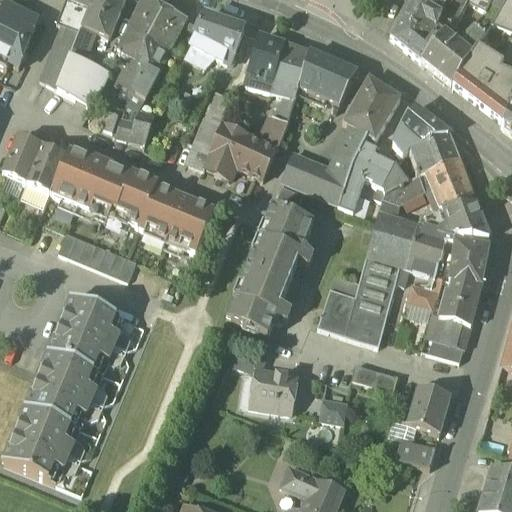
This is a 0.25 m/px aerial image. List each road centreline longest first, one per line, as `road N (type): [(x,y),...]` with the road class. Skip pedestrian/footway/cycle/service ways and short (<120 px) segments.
road 1 (residential): [(0,155),(14,120),(238,214),(266,208)]
road 2 (residential): [(476,397),(238,346)]
road 3 (secondary): [(324,34),(511,168)]
road 4 (residential): [(0,261),(158,315)]
road 5 (residential): [(511,259),(476,397)]
road 6 (residential): [(476,397),(440,511)]
